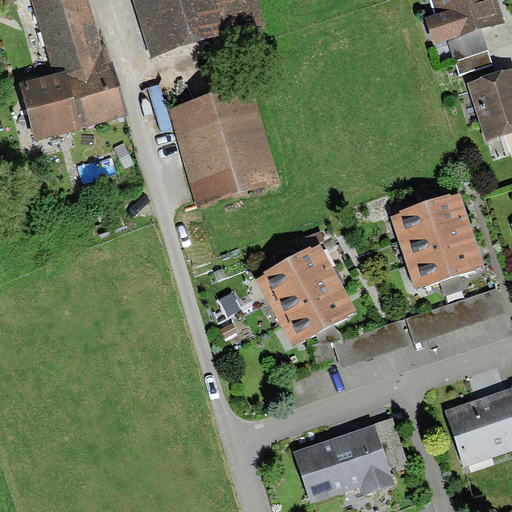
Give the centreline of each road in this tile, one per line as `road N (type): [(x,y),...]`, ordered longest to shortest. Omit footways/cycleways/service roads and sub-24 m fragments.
road 1 (residential): [(236,441),(101,0)]
road 2 (residential): [(236,441),(403,384)]
road 3 (residential): [(403,384),(446,511)]
